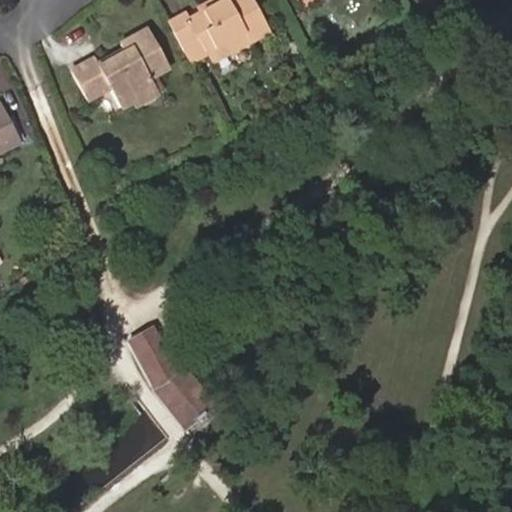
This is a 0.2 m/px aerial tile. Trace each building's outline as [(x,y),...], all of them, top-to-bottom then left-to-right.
[(186,12),(169,22),(190,61),(202,55),(193,39),(196,38),(204,33),(214,50),(244,33),(249,41),(268,30),(251,0),(221,0),(188,17),(186,12)] [(132,103),(157,89),(151,80),(170,69),(147,30),(121,44),(124,50),(99,65),(95,58),(72,70),(89,101),(111,90),(121,108),(132,103)] [(212,62),(249,41),(244,33),(214,50),(204,33),(196,38),(212,62)] [(162,99),(157,89),(132,103),(138,112),(162,99)] [(0,152),(21,142),(0,103),(0,102),(0,152)] [(216,404),(184,366),(177,369),(154,326),(128,340),(156,391),(155,392),(182,426),(185,430),(214,406),(216,404)]
